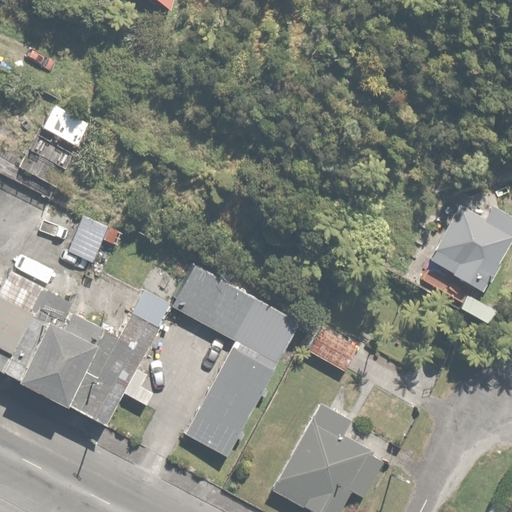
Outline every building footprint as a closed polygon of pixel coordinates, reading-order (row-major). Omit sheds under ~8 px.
[(158,0),(174,11),(181,0),(158,0)] [(55,186),(78,146),(93,121),(55,99),(17,164),(55,186)] [(455,202),(428,256),(481,283),(508,229),(455,202)] [(103,224),(69,209),(53,244),(86,259),(103,224)] [(194,262),(169,307),(231,341),(181,431),(222,453),(296,319),(194,262)] [(0,286),(0,367),(102,423),(168,301),(143,288),(117,335),(66,307),(70,299),(10,267),(0,286)] [(465,290),(458,305),(491,321),(498,307),(465,290)] [(318,320),(303,349),(344,371),(359,341),(318,320)] [(335,511),(349,487),(361,494),(380,458),(337,434),(348,416),(315,398),(267,485),(316,511),(335,511)] [(510,511),(511,510),(491,499),(484,511),(510,511)]
